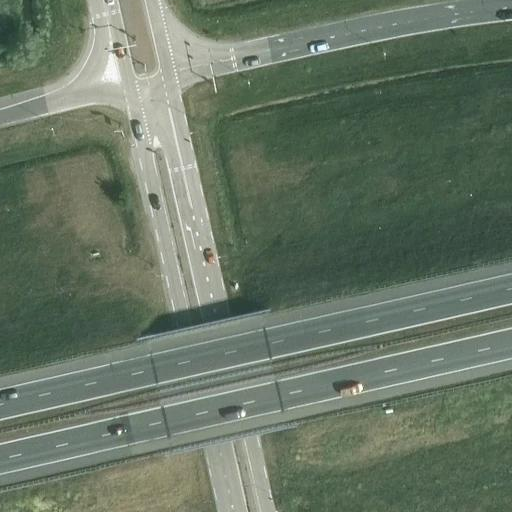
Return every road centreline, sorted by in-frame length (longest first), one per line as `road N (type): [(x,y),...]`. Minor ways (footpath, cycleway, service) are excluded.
road 1 (motorway): [(0,459),(511,342)]
road 2 (motorway): [(511,286),(0,403)]
road 3 (primary): [(267,511),(170,79)]
road 4 (primary): [(129,87),(224,511)]
road 5 (motorway): [(511,14),(170,79)]
road 6 (motorway): [(129,87),(0,117)]
